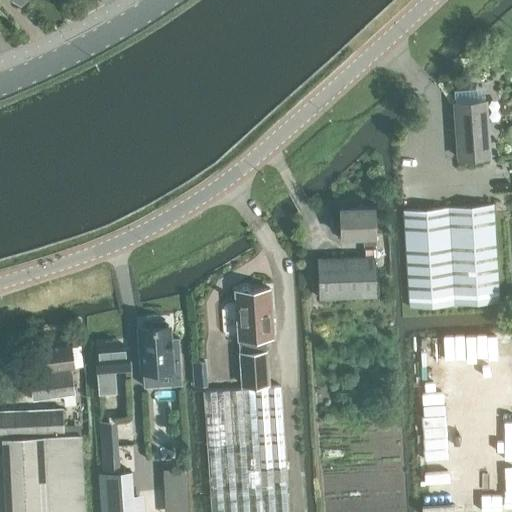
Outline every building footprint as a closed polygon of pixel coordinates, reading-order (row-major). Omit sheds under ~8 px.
[(458,157),(490,155),(486,99),(454,101),(458,157)] [(493,202),(404,209),(410,307),(498,301),(493,202)] [(341,237),(375,235),(373,205),(340,206),(341,237)] [(319,297),(376,295),(375,255),(318,257),(319,297)] [(239,289),(236,289),(237,312),(237,323),(238,337),(240,386),(269,384),(267,336),(273,336),(272,321),(271,310),(270,288),(250,288),(247,286),(240,286),(239,289)] [(156,329),(139,330),(141,357),(142,371),(144,385),(156,384),(155,371),(180,368),(177,336),(169,337),(169,336),(168,329),(166,329),(164,326),(157,326),(156,329)] [(72,356),(68,337),(37,342),(42,372),(29,373),(33,398),(65,393),(65,391),(74,389),(70,368),(75,367),(82,365),(80,355),(72,356)] [(99,392),(116,391),(115,367),(129,367),(128,347),(97,348),(99,392)] [(193,371),(207,370),(206,361),(193,362),(193,371)] [(288,511),(280,385),(240,387),(204,390),(211,511),(288,511)] [(63,407),(0,409),(0,436),(2,436),(64,433),(63,407)] [(101,428),(102,449),(120,448),(119,439),(115,439),(114,427),(101,428)] [(64,433),(2,436),(5,511),(84,511),(81,440),(81,432),(64,433)] [(120,448),(102,449),(104,471),(121,470),(121,468),(120,448)] [(165,511),(188,511),(188,498),(184,498),(182,462),(162,463),(163,511),(165,511)] [(104,471),(105,498),(133,496),(132,467),(121,468),(121,470),(104,471)] [(105,511),(146,511),(145,496),(133,496),(105,498),(105,511)]
